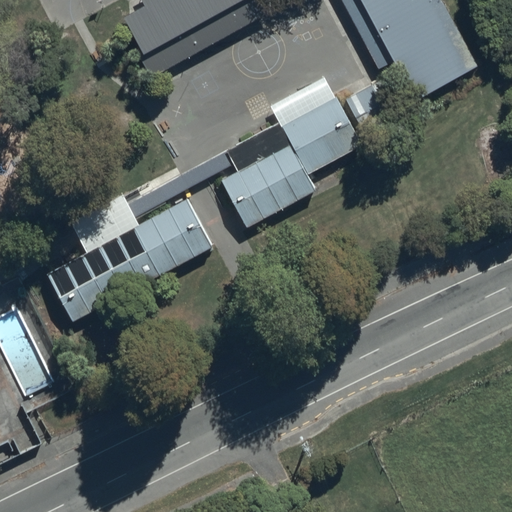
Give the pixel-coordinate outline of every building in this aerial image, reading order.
[(272,6),(268,0),(132,0),(167,63),(272,6)] [(478,41),(455,0),(353,0),(400,84),(478,41)] [(357,126),(332,79),(279,108),(290,127),(221,165),(245,210),(318,170),(309,153),(357,126)] [(381,79),(345,99),(364,133),(399,113),(381,79)] [(215,236),(187,185),(48,260),(76,311),(215,236)]
